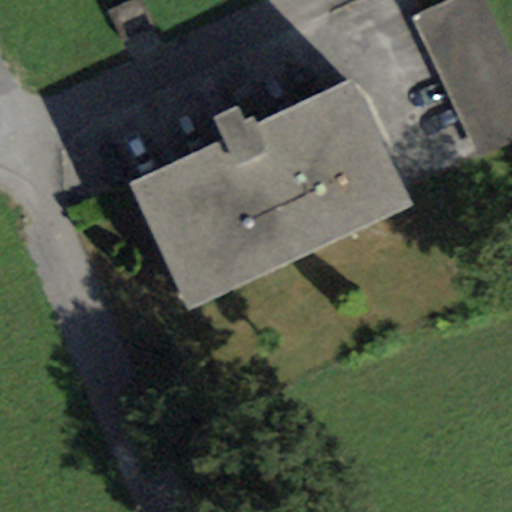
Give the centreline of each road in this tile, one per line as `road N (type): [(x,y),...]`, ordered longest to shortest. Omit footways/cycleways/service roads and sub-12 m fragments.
road 1 (unclassified): [(12,146),(174,511)]
road 2 (unclassified): [(12,146),(319,0)]
